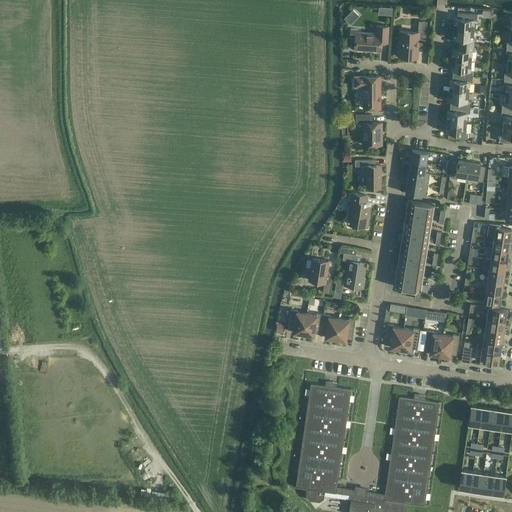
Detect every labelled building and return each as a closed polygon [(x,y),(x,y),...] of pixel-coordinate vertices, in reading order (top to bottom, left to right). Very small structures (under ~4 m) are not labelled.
[(380,14),(391,15),(392,8),(381,7),(380,14)] [(453,28),(473,30),(474,20),(477,20),(477,14),(457,13),(457,18),(454,18),(453,28)] [(426,42),(427,22),(418,21),(418,32),(400,31),(399,48),(398,48),(397,55),(399,55),(399,57),(417,58),(418,42),(426,42)] [(387,43),(389,27),(376,26),(376,33),(357,32),(357,30),(350,29),(350,37),(355,37),(354,50),(380,51),(381,42),(387,43)] [(472,40),(473,30),(453,28),(453,39),(455,39),(455,44),(475,46),(475,40),(472,40)] [(474,51),(475,46),(455,44),(454,49),(452,49),(451,59),(471,61),(472,51),(474,51)] [(470,71),(471,61),(451,59),(450,70),(453,70),(452,75),(472,77),(473,71),(470,71)] [(472,82),(472,77),(452,75),(452,80),(449,80),(449,91),(468,92),(469,82),(472,82)] [(380,108),(380,76),(354,76),(354,86),(363,86),(363,108),(380,108)] [(511,79),(504,79),(503,85),(506,85),(505,95),(511,95),(511,79)] [(468,102),(468,92),(449,91),(448,101),(450,101),(450,106),(470,108),(470,102),(468,102)] [(511,95),(505,95),(504,105),(502,105),(501,110),(511,111),(511,95)] [(469,114),(470,108),(450,106),(449,111),(447,111),(446,122),(466,123),(467,113),(469,114)] [(511,111),(501,110),(501,116),(503,116),(502,126),(511,126),(511,111)] [(363,145),(381,145),(381,123),(372,123),(372,115),(356,115),(356,123),(364,123),(364,125),(362,127),(362,132),(364,133),(364,144),(363,144),(363,145)] [(465,133),(466,123),(446,122),(445,132),(448,132),(447,138),(467,139),(468,133),(465,133)] [(511,126),(502,126),(502,136),(499,136),(499,142),(511,142),(511,126)] [(410,160),(426,162),(428,151),(412,149),(410,160)] [(466,177),(469,161),(458,159),(457,162),(452,161),(449,176),(455,177),(456,175),(466,177)] [(371,160),(355,160),(355,166),(360,166),(360,175),(366,175),(366,188),(380,188),(380,166),(371,166),(371,160)] [(424,173),(426,162),(410,160),(409,171),(424,173)] [(469,161),(466,177),(477,179),(476,181),(483,182),(485,167),(480,166),(480,163),(469,161)] [(424,173),(409,171),(407,182),(427,185),(429,174),(424,173)] [(425,196),(427,185),(407,182),(405,193),(425,196)] [(511,198),(511,187),(507,187),(507,193),(502,193),(501,198),(507,198),(511,198)] [(455,192),(448,191),(447,198),(454,200),(455,192)] [(367,227),(367,224),(371,202),(366,202),(367,195),(352,193),(347,224),(367,227)] [(419,299),(420,291),(421,290),(418,289),(431,204),(408,200),(404,224),(394,286),(401,287),(400,294),(413,296),(413,298),(419,299)] [(494,237),(510,240),(511,229),(499,227),(500,224),(489,223),(487,236),(494,238),(494,237)] [(508,251),(510,240),(494,237),(494,238),(492,248),(508,251)] [(506,261),(508,251),(492,248),(490,259),(506,261)] [(362,288),(366,263),(354,261),(355,255),(343,253),(342,260),(347,261),(345,275),(344,275),(343,285),(362,288)] [(329,293),(332,277),(326,276),(328,261),(311,258),(307,281),(324,283),(322,292),(329,293)] [(504,272),(506,261),(490,259),(489,270),(504,272)] [(503,283),(504,272),(489,270),(487,280),(503,283)] [(501,294),(503,283),(487,280),(485,291),(501,294)] [(499,304),(501,294),(485,291),(484,302),(499,304)] [(486,318),(505,321),(506,313),(507,313),(507,310),(487,307),(486,318)] [(303,334),(306,313),(297,312),(297,310),(290,309),(287,329),(293,330),(293,332),(303,334)] [(425,318),(434,319),(435,310),(426,309),(425,318)] [(320,334),(323,314),(316,313),(316,315),(306,313),(303,334),(314,336),(314,333),(320,334)] [(335,339),(338,318),(329,317),(329,315),(323,314),(320,334),(325,335),(325,337),(335,339)] [(338,318),(335,339),(346,340),(346,338),(352,339),(355,319),(348,318),(348,320),(338,318)] [(503,329),(505,321),(486,318),(484,328),(504,331),(505,329),(503,329)] [(400,349),(403,328),(393,327),(394,325),(387,324),(384,344),(390,345),(390,347),(400,349)] [(403,328),(400,349),(410,350),(411,348),(417,349),(420,329),(413,328),(413,330),(403,328)] [(504,334),(504,331),(484,328),(482,339),(501,342),(503,334),(504,334)] [(440,355),(443,335),(433,333),(433,331),(427,330),(424,350),(430,351),(429,353),(440,355)] [(443,335),(440,355),(450,357),(450,354),(456,355),(459,335),(453,334),(452,336),(443,335)] [(500,350),(501,342),(482,339),(481,350),(501,353),(501,350),(500,350)] [(462,358),(461,361),(471,363),(472,349),(463,347),(463,350),(462,358)] [(500,355),(501,353),(481,350),(479,361),(483,361),(483,363),(489,363),(489,362),(498,364),(499,355),(500,355)] [(405,511),(407,503),(423,506),(438,401),(424,399),(425,396),(414,394),(413,398),(399,396),(385,495),(366,492),(366,489),(355,487),(354,490),(335,487),(350,389),(336,387),(336,383),(325,381),(324,385),(311,383),(296,487),(303,488),(306,488),(305,495),(309,500),(319,501),(323,497),(324,491),(350,495),(349,499),(350,499),(348,511),(405,511)] [(471,405),(468,423),(479,425),(482,407),(471,405)] [(482,407),(479,425),(490,427),(493,408),(482,407)] [(493,408),(490,427),(501,428),(504,410),(493,408)] [(511,411),(504,410),(501,428),(511,429),(511,411)] [(462,470),(459,488),(460,488),(470,490),(472,471),(462,470)] [(472,471),(470,490),(481,491),(483,472),(472,471)] [(483,472),(481,491),(492,493),(494,474),(483,472)] [(494,474),(492,493),(502,494),(505,476),(505,475),(494,474)]
